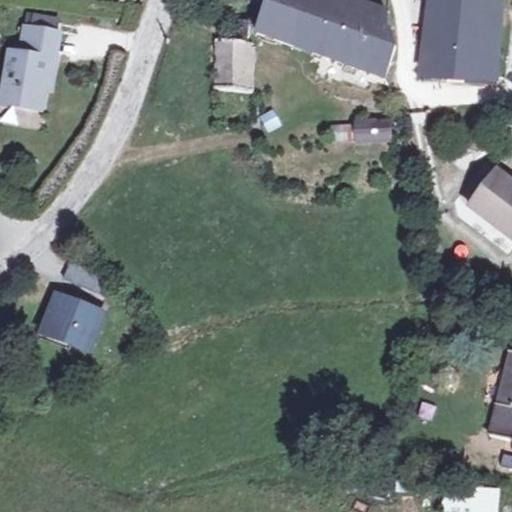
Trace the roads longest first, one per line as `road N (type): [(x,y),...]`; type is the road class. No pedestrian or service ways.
road 1 (unknown): [(103,160),(313,101),(416,100),(433,92)]
road 2 (tertiary): [(163,0),(103,160),(19,261)]
road 3 (residential): [(400,0),(413,90),(511,97)]
